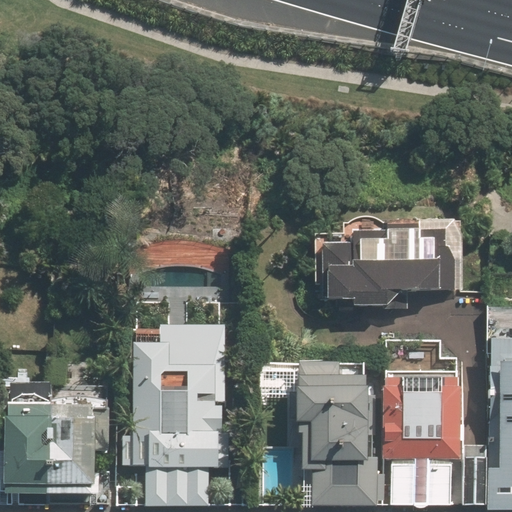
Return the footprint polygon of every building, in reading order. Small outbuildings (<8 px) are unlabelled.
[(455,228),(377,227),(375,225),(372,223),(368,221),(363,220),(359,220),(355,220),(351,221),(347,223),(344,225),(342,227),(338,227),(338,238),(310,238),(310,287),(318,287),(317,301),(348,302),(348,312),(403,312),(403,293),(454,293),(455,228)] [(209,281),(124,278),(123,316),(208,319),(209,281)] [(231,426),(223,426),(223,396),(226,396),(227,321),(161,320),(161,337),(136,337),(135,432),(126,431),(126,460),(149,460),(148,498),(211,499),(212,462),(230,462),(231,426)] [(485,508),(511,507),(511,336),(486,337),(485,508)] [(302,437),(301,504),(371,505),(371,464),(368,464),(369,400),(358,400),(358,382),(331,381),(332,366),(294,366),(293,381),(289,381),(289,399),(285,399),(285,423),(289,423),(289,427),(292,427),(292,437),(302,437)] [(452,457),(453,378),(380,378),(379,456),(387,456),(387,504),(447,504),(447,457),(452,457)] [(49,417),(50,404),(45,404),(45,383),(8,383),(8,394),(0,393),(0,426),(1,426),(1,490),(49,490),(49,417)] [(49,417),(49,490),(94,489),(95,481),(103,481),(103,404),(50,404),(49,417)] [(482,506),(482,449),(461,449),(461,506),(482,506)]
